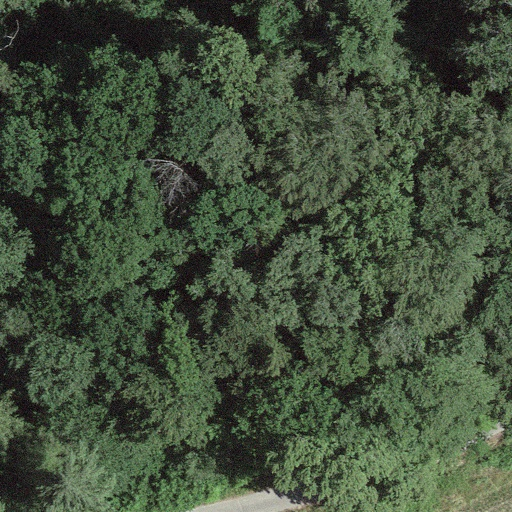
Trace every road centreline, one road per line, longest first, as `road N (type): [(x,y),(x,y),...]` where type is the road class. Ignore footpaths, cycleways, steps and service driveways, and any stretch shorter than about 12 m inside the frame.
road 1 (track): [(0,163),(56,246),(114,427),(121,511)]
road 2 (unclassified): [(511,416),(474,437),(249,511)]
